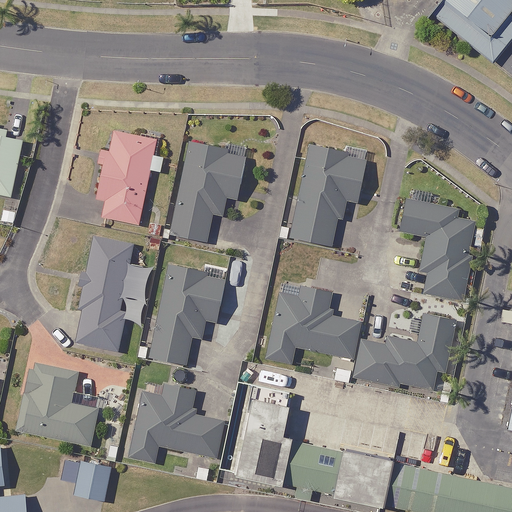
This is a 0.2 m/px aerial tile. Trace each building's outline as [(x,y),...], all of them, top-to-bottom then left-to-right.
[(511,0),(444,0),(431,16),(493,69),(511,46),(511,21),(511,20),(511,0)] [(11,131),(0,128),(0,196),(14,200),(27,144),(9,140),(11,131)] [(161,143),(118,133),(114,154),(105,153),(102,166),(109,168),(101,202),(109,204),(106,219),(142,227),(161,143)] [(208,244),(210,233),(214,214),(226,216),(229,199),(240,201),(250,152),(222,146),(221,151),(193,145),(174,236),(208,244)] [(370,160),(313,148),(295,230),(293,240),(333,248),(343,202),(360,205),(370,160)] [(426,297),(465,303),(474,246),(486,248),(490,225),(456,220),(457,210),(430,206),(431,198),(411,194),(404,235),(429,240),(423,274),(430,275),(426,297)] [(166,217),(153,215),(150,236),(162,238),(166,217)] [(88,271),(84,270),(81,289),(84,289),(80,313),(83,313),(78,345),(120,352),(127,314),(139,247),(94,239),(88,271)] [(229,281),(171,269),(152,359),(186,366),(193,336),(204,339),(208,323),(220,325),(229,281)] [(334,296),(284,287),(270,360),(296,365),(300,348),(355,359),(362,325),(329,318),(334,296)] [(456,323),(424,319),(422,336),(420,345),(389,340),(388,347),(364,343),(358,381),(435,392),(438,372),(449,373),(456,323)] [(81,375),(35,364),(19,431),(93,448),(101,412),(74,406),(81,375)] [(197,394),(166,388),(164,398),(145,394),(131,459),(157,464),(160,447),(219,459),(226,423),(192,416),(197,394)] [(511,511),(511,487),(289,439),(294,409),(256,400),(240,476),(414,511),(511,511)] [(124,445),(109,442),(105,460),(120,464),(124,445)] [(0,511),(31,511),(29,497),(10,499),(4,447),(0,447),(0,511)] [(111,469),(82,463),(76,496),(105,502),(111,469)] [(215,467),(195,463),(193,479),(213,482),(215,467)]
